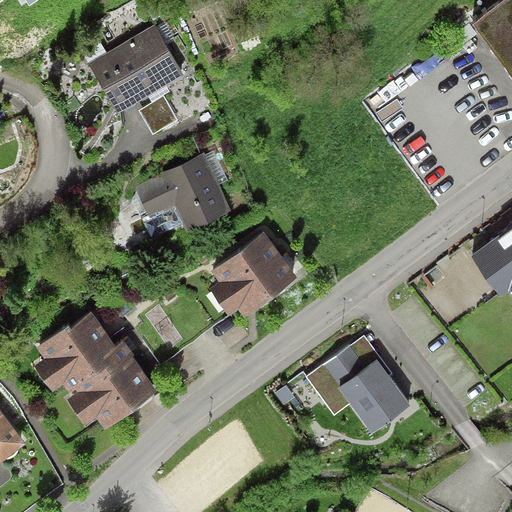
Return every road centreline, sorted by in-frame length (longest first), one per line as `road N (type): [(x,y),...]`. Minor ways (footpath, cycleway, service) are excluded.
road 1 (tertiary): [(358,289),(205,403),(86,511)]
road 2 (residential): [(358,289),(511,480)]
road 3 (tertiary): [(511,174),(358,289)]
road 4 (residential): [(0,227),(36,201),(52,169),(52,134),(31,102),(9,87)]
